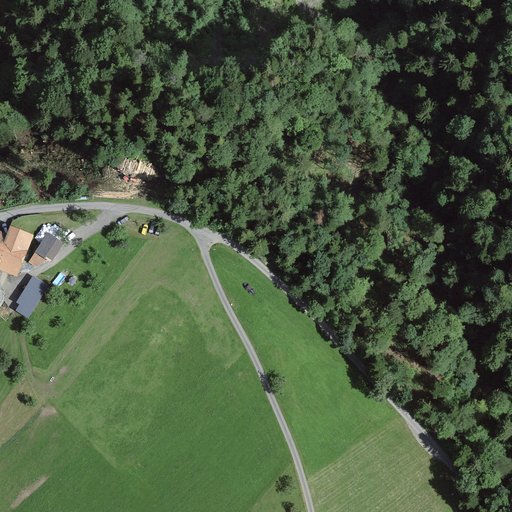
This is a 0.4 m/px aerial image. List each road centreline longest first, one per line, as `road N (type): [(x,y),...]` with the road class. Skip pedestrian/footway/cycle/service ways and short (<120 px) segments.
road 1 (unclassified): [(484,511),(446,454),(278,281),(202,231)]
road 2 (residential): [(202,231),(205,255),(300,463),(312,511)]
road 3 (unclassified): [(202,231),(130,208),(0,214)]
